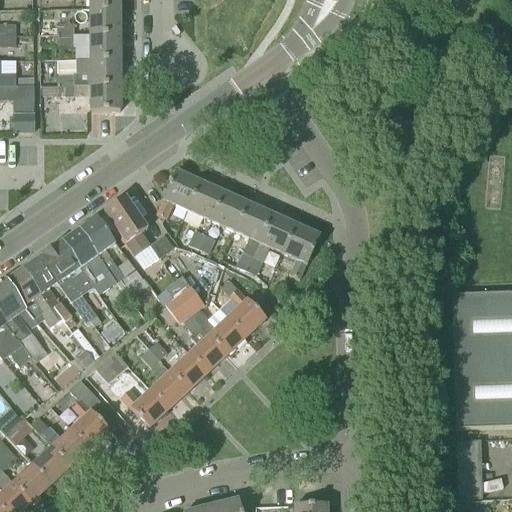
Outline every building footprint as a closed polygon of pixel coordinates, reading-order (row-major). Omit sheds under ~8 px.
[(89,0),(89,13),(119,13),(118,0),(89,0)] [(89,13),(89,28),(90,39),(119,38),(119,13),(89,13)] [(0,27),(0,39),(14,40),(14,28),(0,27)] [(72,27),(56,27),(56,39),(72,39),(72,27)] [(75,58),(75,64),(120,64),(119,38),(90,39),(72,39),(56,39),(56,50),(72,50),(72,51),(75,51),(75,58)] [(14,40),(0,39),(0,51),(15,51),(14,40)] [(73,89),(90,88),(120,88),(120,64),(75,64),(75,77),(56,78),(56,89),(73,89)] [(0,89),(33,89),(33,81),(15,81),(15,78),(0,78),(0,89)] [(120,115),(120,88),(90,88),(90,116),(120,115)] [(0,104),(33,104),(33,89),(0,89),(0,104)] [(56,89),(56,90),(57,99),(57,101),(73,101),(73,89),(56,89)] [(57,99),(56,90),(41,90),(42,100),(57,99)] [(13,136),(34,135),(34,117),(13,117),(13,136)] [(186,215),(200,185),(175,174),(161,204),(162,204),(156,219),(167,223),(173,209),(186,215)] [(186,215),(210,226),(223,196),(200,185),(186,215)] [(223,196),(210,226),(234,237),(247,207),(223,196)] [(147,232),(126,200),(114,209),(111,208),(107,211),(106,214),(103,216),(133,261),(150,250),(141,237),(147,232)] [(234,237),(247,243),(235,270),(246,275),(251,261),(258,247),(272,217),(247,207),(234,237)] [(272,217),(258,247),(282,258),(296,228),(272,217)] [(141,283),(128,264),(116,272),(103,252),(113,245),(96,220),(78,233),(116,288),(126,301),(128,303),(131,307),(150,293),(142,282),(141,283)] [(296,228),(282,258),(295,264),(288,278),(300,284),(306,269),(320,239),(296,228)] [(116,288),(78,233),(61,245),(80,272),(87,267),(104,293),(117,312),(128,303),(126,301),(116,288)] [(197,253),(203,239),(194,235),(187,249),(197,253)] [(203,239),(197,253),(208,259),(215,244),(203,239)] [(61,245),(44,257),(39,260),(57,286),(56,287),(71,307),(82,299),(93,292),(80,272),(61,245)] [(39,260),(21,273),(58,325),(61,323),(69,333),(74,328),(70,322),(67,323),(64,320),(67,319),(49,293),(56,287),(57,286),(39,260)] [(251,261),(246,275),(255,279),(261,265),(251,261)] [(39,317),(50,331),(58,325),(21,273),(4,285),(32,322),(39,317)] [(180,330),(183,327),(191,321),(200,314),(204,311),(190,293),(182,281),(165,292),(173,303),(164,310),(180,330)] [(246,303),(236,293),(228,284),(220,291),(230,302),(219,312),(227,321),(246,341),(266,323),(246,302),(246,303)] [(19,347),(30,363),(42,353),(30,338),(24,328),(32,322),(4,285),(0,287),(0,321),(18,348),(19,347)] [(511,297),(450,299),(454,433),(511,431),(511,297)] [(97,320),(82,299),(71,307),(86,328),(97,320)] [(191,321),(227,360),(246,341),(227,321),(216,332),(208,324),(200,314),(191,321)] [(96,320),(90,325),(95,331),(101,327),(96,320)] [(19,371),(30,363),(19,347),(18,348),(0,321),(0,362),(17,383),(24,378),(19,371)] [(207,378),(227,360),(191,321),(183,327),(191,338),(188,341),(197,349),(188,357),(207,378)] [(71,336),(69,333),(61,323),(58,325),(50,331),(53,336),(56,333),(63,334),(68,340),(72,337),(71,336)] [(75,341),(84,353),(94,364),(99,360),(77,332),(71,336),(72,337),(75,341)] [(148,353),(159,365),(166,358),(155,346),(148,353)] [(188,357),(188,358),(181,351),(162,368),(169,376),(188,396),(207,378),(188,357)] [(94,364),(84,353),(75,361),(85,372),(94,364)] [(159,365),(148,353),(140,361),(151,372),(159,365)] [(127,371),(114,356),(94,373),(107,388),(127,371)] [(79,376),(72,367),(54,382),(61,391),(79,376)] [(169,376),(149,394),(168,414),(188,396),(169,376)] [(68,394),(78,405),(72,411),(82,421),(70,433),(89,453),(109,435),(90,415),(99,406),(79,384),(68,394)] [(168,414),(149,394),(138,405),(128,394),(120,401),(149,433),(168,414)] [(16,431),(22,426),(11,412),(0,421),(0,435),(3,440),(15,429),(16,431)] [(48,432),(37,421),(30,428),(41,439),(51,450),(70,471),(89,453),(70,433),(60,442),(49,431),(48,432)] [(24,424),(22,426),(16,431),(32,448),(41,439),(30,428),(29,428),(24,424)] [(0,472),(2,475),(17,462),(0,443),(0,472)] [(455,446),(456,504),(482,503),(480,444),(455,446)] [(51,489),(70,471),(51,450),(32,468),(51,489)] [(51,489),(32,468),(13,486),(32,507),(51,489)] [(13,486),(0,497),(0,511),(25,511),(32,507),(13,486)] [(216,511),(240,511),(238,502),(220,507),(221,511),(216,511)]
